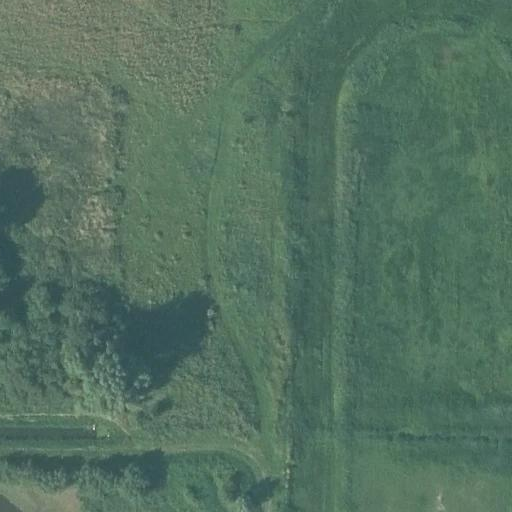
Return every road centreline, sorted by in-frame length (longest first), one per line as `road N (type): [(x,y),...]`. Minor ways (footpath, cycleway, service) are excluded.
road 1 (track): [(246,463),(259,407),(206,266),(207,215),(238,74),(317,0)]
road 2 (track): [(0,453),(213,444),(246,463),(262,511)]
